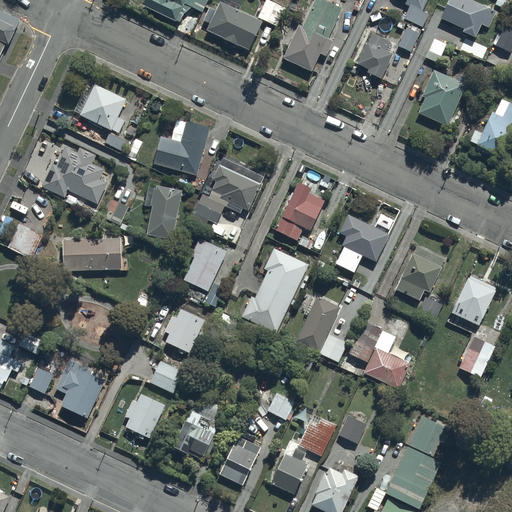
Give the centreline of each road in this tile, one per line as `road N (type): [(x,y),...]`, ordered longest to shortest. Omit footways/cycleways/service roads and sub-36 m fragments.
road 1 (residential): [(61,14),(511,227)]
road 2 (residential): [(0,429),(174,511)]
road 3 (residential): [(0,142),(61,14)]
